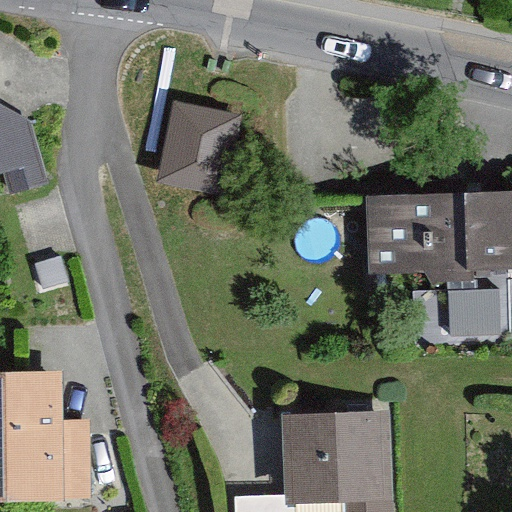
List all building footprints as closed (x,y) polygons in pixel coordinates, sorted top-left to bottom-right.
[(164,114),(148,190),(207,203),(223,126),(164,114)] [(0,203),(1,205),(35,192),(18,134),(0,126),(0,203)] [(356,209),(359,284),(406,282),(406,298),(442,297),(445,347),(495,345),(493,301),(470,302),(469,277),(511,274),(511,264),(510,203),(356,209)] [(56,269),(24,277),(32,305),(63,296),(56,269)] [(45,384),(0,385),(0,507),(80,505),(78,434),(47,434),(45,384)] [(383,511),(379,424),(267,429),(271,511),(383,511)]
